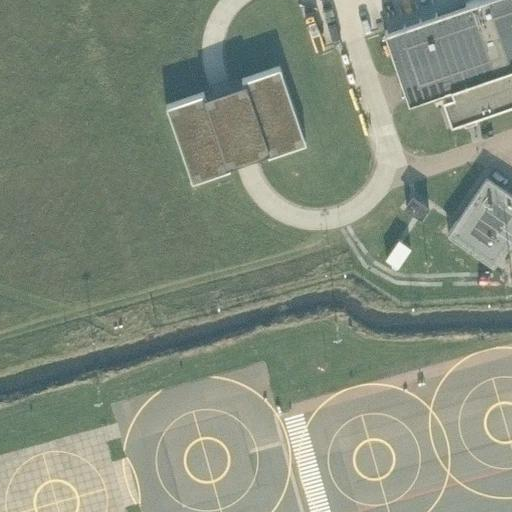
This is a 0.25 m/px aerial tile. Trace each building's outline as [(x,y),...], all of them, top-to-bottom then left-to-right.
[(511,0),(467,0),(384,29),(408,99),(444,87),(446,93),(442,94),(451,119),(465,114),(463,109),(472,106),(474,111),(511,98),(511,0)] [(280,62),(242,75),(266,153),(306,139),(280,62)] [(247,84),(202,99),(224,168),(228,166),(266,153),(269,152),(247,84)] [(166,102),(192,177),(228,166),(204,89),(166,102)] [(494,263),(505,247),(511,235),(511,192),(487,175),(464,209),(467,211),(462,218),(459,215),(448,231),(494,263)] [(407,206),(421,216),(429,204),(415,194),(407,206)]
